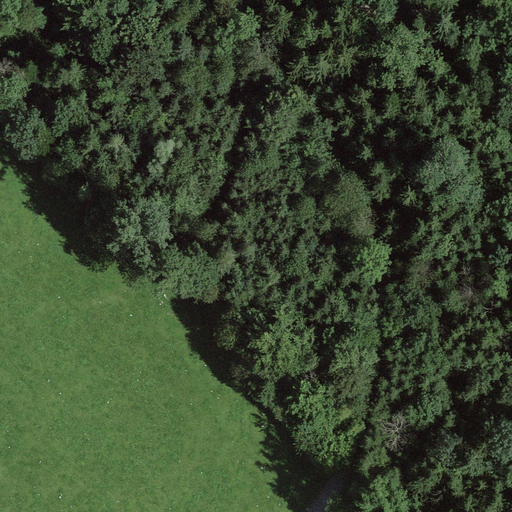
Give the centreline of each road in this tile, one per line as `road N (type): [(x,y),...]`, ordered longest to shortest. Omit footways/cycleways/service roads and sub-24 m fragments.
road 1 (track): [(312,511),(357,463),(378,411),(387,322),(381,228),(358,174)]
road 2 (track): [(200,0),(239,9),(511,14)]
road 3 (track): [(239,9),(358,174)]
